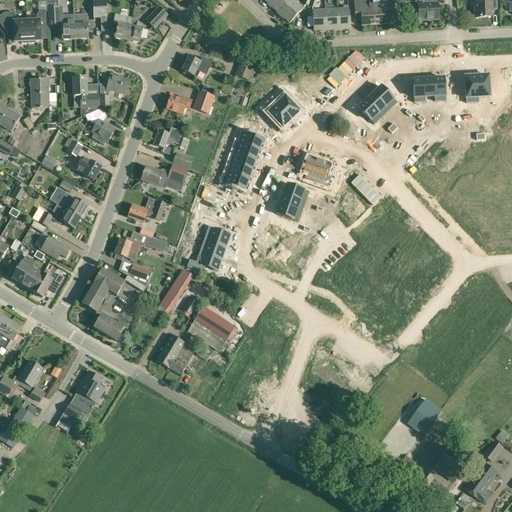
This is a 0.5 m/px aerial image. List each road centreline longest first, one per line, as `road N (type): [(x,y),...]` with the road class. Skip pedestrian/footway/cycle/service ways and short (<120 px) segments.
road 1 (residential): [(53,324),(95,250),(159,73)]
road 2 (residential): [(311,124),(275,156),(234,267),(321,319)]
road 3 (tertiary): [(254,442),(53,324)]
road 4 (residential): [(245,0),(296,42),(455,36)]
road 5 (residential): [(321,319),(382,362),(474,263)]
road 6 (residential): [(311,124),(378,65),(455,61)]
road 7 (residential): [(0,69),(112,58),(159,73)]
road 8 (residential): [(254,442),(286,400),(321,319)]
road 9 (tertiary): [(372,511),(254,442)]
road 10 (residential): [(474,263),(380,165)]
